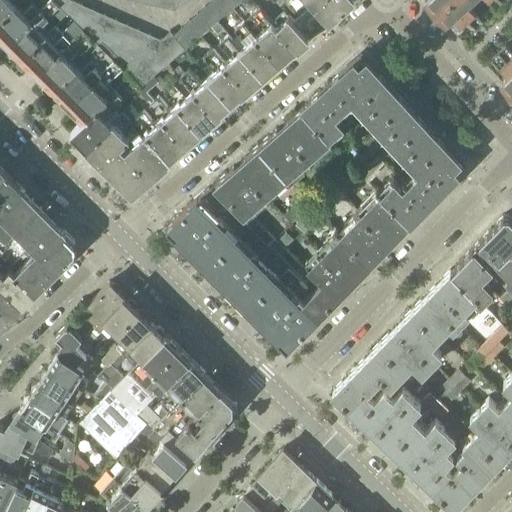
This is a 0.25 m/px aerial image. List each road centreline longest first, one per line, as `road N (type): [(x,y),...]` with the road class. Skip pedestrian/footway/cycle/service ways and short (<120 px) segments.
road 1 (residential): [(387,0),(120,236)]
road 2 (residential): [(284,396),(511,161)]
road 3 (tertiary): [(284,396),(120,236)]
road 4 (residential): [(511,129),(389,0)]
road 5 (tertiary): [(120,236),(0,115)]
road 6 (tertiary): [(403,511),(284,396)]
road 7 (residential): [(120,236),(0,346)]
road 8 (residential): [(182,511),(284,396)]
